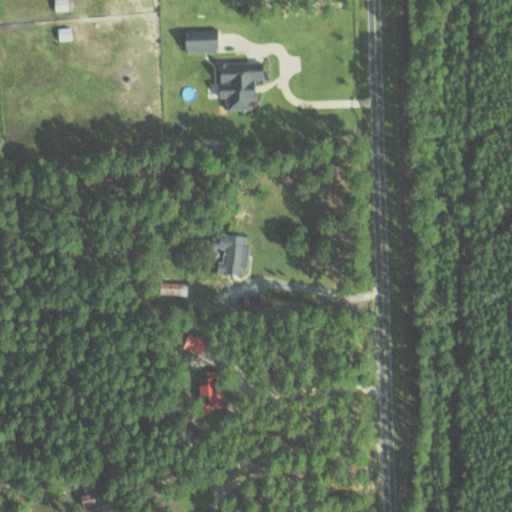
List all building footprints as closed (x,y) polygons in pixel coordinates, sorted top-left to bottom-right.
[(53,0),(54,10),(66,9),(66,0),(53,0)] [(70,39),(70,26),(57,27),(57,39),(70,39)] [(215,52),(215,29),(183,29),(183,51),(215,52)] [(262,61),(216,62),(217,97),(223,97),(224,109),(253,109),(253,76),(262,76),(262,61)] [(248,244),(244,244),(244,234),(219,233),(218,261),(215,261),(215,271),(240,273),(240,266),(246,266),(248,244)] [(81,484),(84,493),(79,494),(83,511),(109,511),(102,479),(81,484)]
